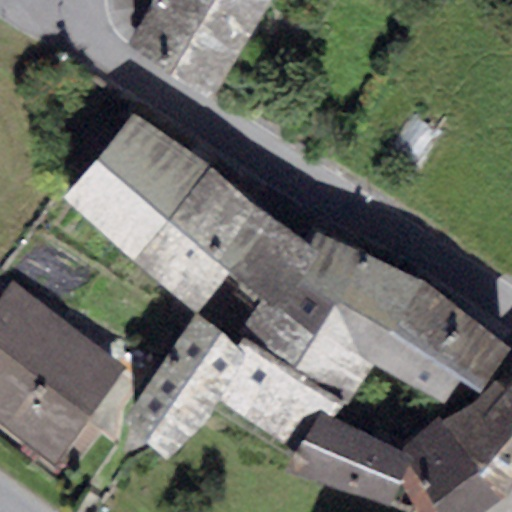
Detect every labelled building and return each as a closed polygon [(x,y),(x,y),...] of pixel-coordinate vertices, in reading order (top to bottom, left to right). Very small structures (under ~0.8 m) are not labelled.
[(158,0),(132,45),(214,101),(274,0),(158,0)] [(136,116),(69,202),(140,264),(215,167),(136,116)] [(215,167),(140,264),(200,316),(233,276),(275,221),(215,167)] [(309,245),(275,221),(233,276),(265,301),(288,314),(315,263),(304,257),(309,245)] [(315,231),(309,245),(304,257),(315,263),(288,314),(379,366),(431,286),(315,231)] [(0,431),(57,476),(135,377),(14,283),(0,300),(0,431)] [(511,355),(511,349),(431,286),(379,366),(449,407),(464,385),(484,397),(511,355)] [(324,417),(337,423),(379,366),(288,314),(265,301),(242,334),(247,338),(239,349),(248,358),(225,401),(303,455),(324,417)] [(130,423),(173,462),(207,431),(225,401),(248,358),(239,349),(200,316),(130,423)] [(509,501),(511,497),(511,375),(448,428),(509,501)] [(303,455),(293,471),(394,509),(412,469),(415,459),(402,454),(337,423),(324,417),(303,455)] [(412,469),(439,511),(494,511),(509,501),(448,428),(442,420),(402,454),(415,459),(412,469)]
